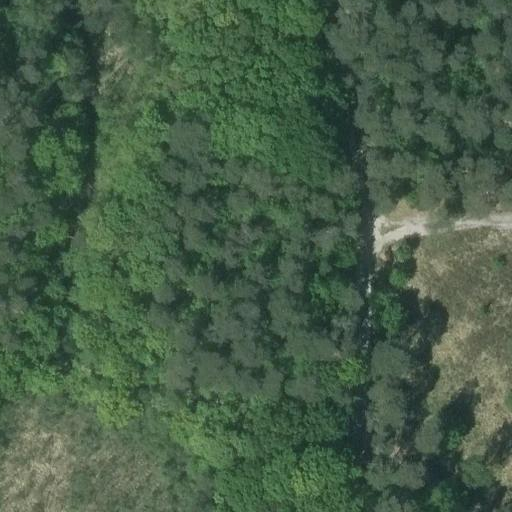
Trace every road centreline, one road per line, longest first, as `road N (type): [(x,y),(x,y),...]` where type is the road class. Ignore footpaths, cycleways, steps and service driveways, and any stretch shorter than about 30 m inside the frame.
road 1 (track): [(364,236),(349,112),(321,26)]
road 2 (track): [(361,439),(364,236)]
road 3 (track): [(361,439),(462,511)]
